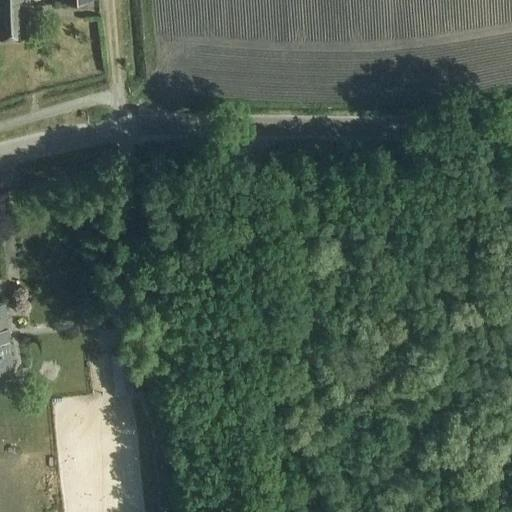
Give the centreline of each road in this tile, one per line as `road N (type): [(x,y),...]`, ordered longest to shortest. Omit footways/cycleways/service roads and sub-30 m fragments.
road 1 (tertiary): [(124,128),(340,129),(511,110)]
road 2 (track): [(247,127),(281,511)]
road 3 (tertiary): [(0,156),(124,128)]
